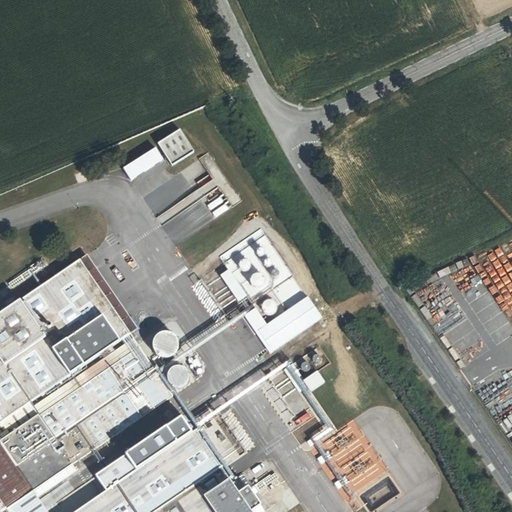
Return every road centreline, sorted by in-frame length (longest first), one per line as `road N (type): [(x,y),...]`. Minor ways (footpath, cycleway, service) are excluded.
road 1 (unknown): [(0,222),(72,195),(121,198),(332,511)]
road 2 (unclassified): [(290,131),(427,359)]
road 3 (unclassified): [(511,24),(290,131)]
road 4 (residential): [(427,359),(511,481)]
road 5 (unclassified): [(290,131),(222,0)]
